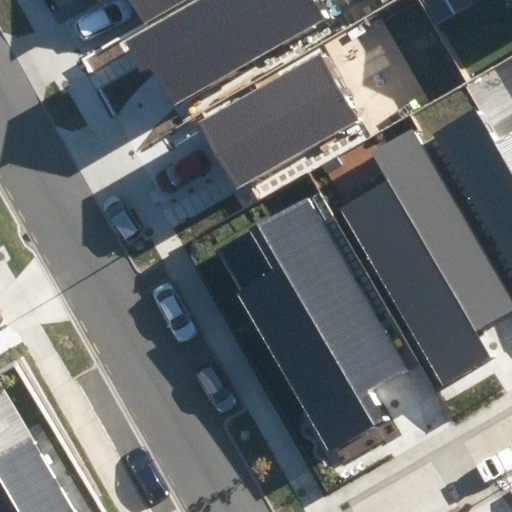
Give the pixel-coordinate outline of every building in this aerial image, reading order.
[(176,106),(333,16),(323,0),(200,0),(125,43),(140,70),(151,64),(176,106)] [(129,0),(143,23),(183,0),(129,0)] [(238,189),(363,118),(324,52),(200,122),(238,189)] [(511,134),(497,143),(477,109),(434,133),(511,267),(511,134)] [(340,211),(443,385),(491,357),(476,331),(511,310),(511,295),(413,128),(372,152),(389,182),(340,211)] [(235,295),(329,454),(387,419),(370,390),(408,368),(308,200),(256,230),(279,269),(235,295)] [(72,511),(29,436),(0,452),(0,511),(72,511)]
